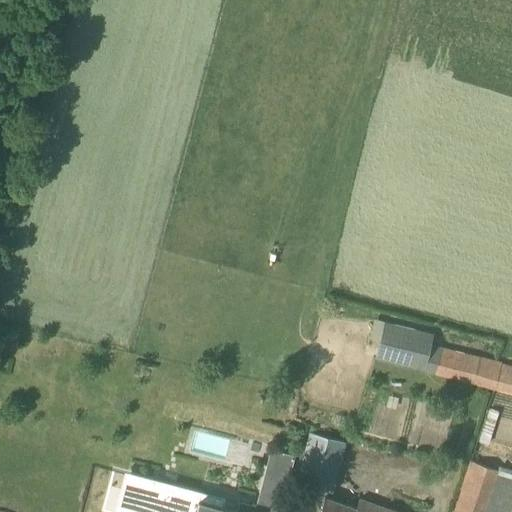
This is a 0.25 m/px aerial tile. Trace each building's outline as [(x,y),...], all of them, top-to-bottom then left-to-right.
[(488,387),(495,361),(431,344),(433,332),(384,320),(375,358),(488,387)] [(511,364),(495,361),(488,387),(511,392),(511,364)] [(488,443),(499,410),(490,407),(479,440),(488,443)] [(333,489),(345,441),(309,432),(296,479),(333,489)] [(483,511),(498,470),(468,460),(450,511),(483,511)] [(264,492),(284,497),(289,477),(269,472),(264,492)] [(145,511),(266,511),(267,508),(252,504),(250,511),(246,511),(222,505),(200,499),(201,496),(114,473),(107,502),(145,511)] [(402,511),(358,497),(355,508),(324,498),(319,511),(402,511)]
